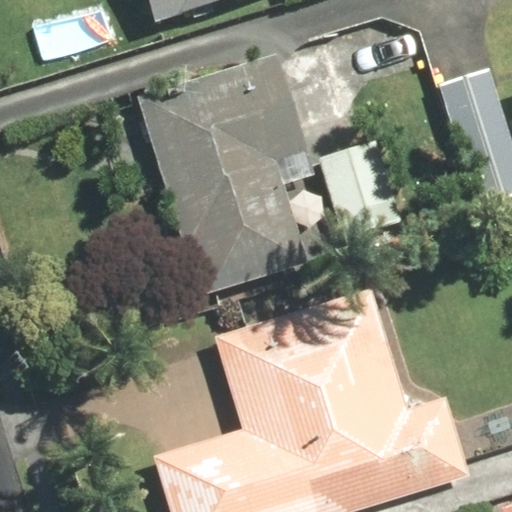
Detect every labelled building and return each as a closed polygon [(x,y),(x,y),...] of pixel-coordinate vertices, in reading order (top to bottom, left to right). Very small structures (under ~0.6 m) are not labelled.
[(140,0),(147,26),(244,0),(140,0)] [(279,61),(134,102),(189,303),(306,271),(277,164),(305,156),(279,61)] [(511,150),(487,69),(432,86),(471,213),(511,200),(511,150)] [(379,145),(318,161),(338,235),(399,219),(379,145)] [(235,433),(147,461),(163,511),(345,511),(468,473),(442,389),(407,400),(372,291),(207,343),(235,433)] [(511,511),(511,503),(495,509),(496,511),(511,511)]
